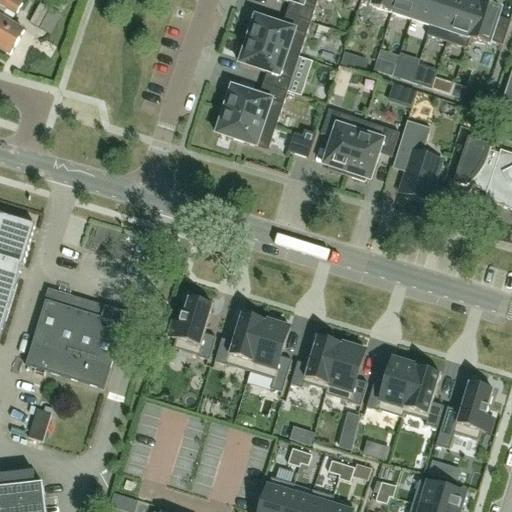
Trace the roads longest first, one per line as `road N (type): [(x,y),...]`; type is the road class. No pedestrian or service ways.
road 1 (unclassified): [(511,308),(147,195)]
road 2 (residential): [(147,195),(208,0)]
road 3 (unclassified): [(147,195),(22,159)]
